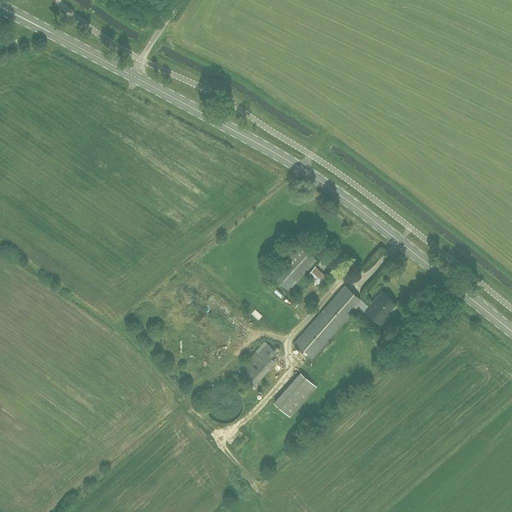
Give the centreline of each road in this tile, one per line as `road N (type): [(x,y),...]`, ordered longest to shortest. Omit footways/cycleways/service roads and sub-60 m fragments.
road 1 (primary): [(511,334),(309,175),(132,77)]
road 2 (primary): [(132,77),(0,7)]
